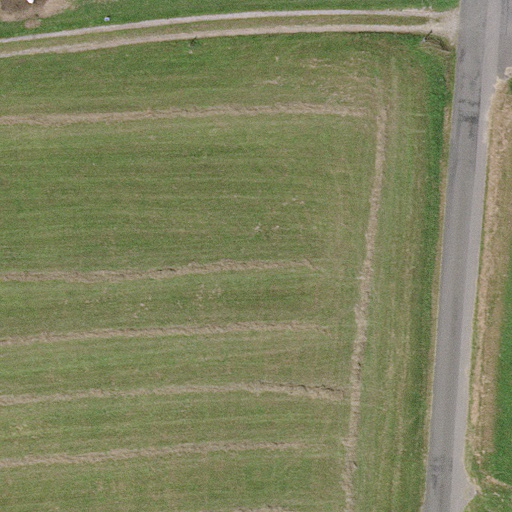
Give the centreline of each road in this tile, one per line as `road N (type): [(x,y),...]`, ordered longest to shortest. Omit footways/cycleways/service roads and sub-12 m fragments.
road 1 (track): [(0,48),(369,17),(455,22),(511,8)]
road 2 (unclassified): [(511,17),(481,86),(447,511)]
